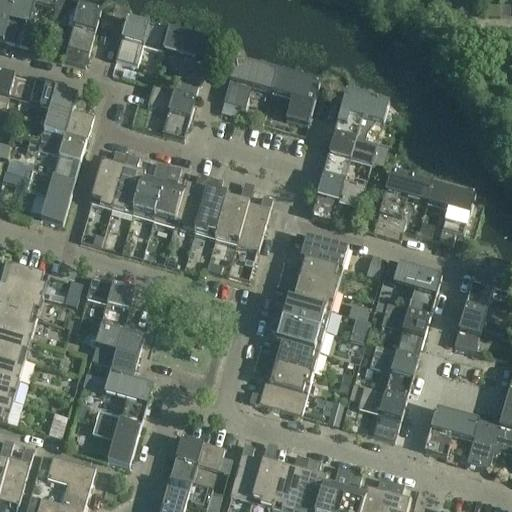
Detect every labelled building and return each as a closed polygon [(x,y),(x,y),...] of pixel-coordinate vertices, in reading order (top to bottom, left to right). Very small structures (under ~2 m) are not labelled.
[(4,0),(0,0),(0,44),(15,48),(21,28),(8,24),(14,2),(13,2),(4,0)] [(13,0),(13,2),(14,2),(8,24),(21,28),(15,48),(29,52),(35,32),(29,30),(35,10),(53,15),(51,25),(52,25),(58,3),(58,4),(59,0),(13,0)] [(100,16),(58,4),(58,3),(52,25),(72,31),(62,64),(85,71),(100,16)] [(488,20),(499,20),(500,20),(501,9),(488,8),(488,20)] [(500,20),(509,21),(510,9),(501,9),(500,20)] [(127,23),(115,65),(116,66),(137,71),(143,51),(163,57),(169,35),(127,23)] [(211,47),(169,35),(163,57),(183,62),(173,95),(173,96),(195,103),(211,47)] [(235,64),(226,95),(223,107),(245,113),(251,92),(271,98),(277,76),(235,64)] [(34,87),(0,76),(0,122),(2,123),(8,103),(28,109),(34,87)] [(307,131),(319,88),(277,76),(271,98),(291,104),(285,124),(307,131)] [(77,99),(34,87),(28,109),(48,114),(43,134),(64,140),(68,127),(72,114),(73,114),(77,99)] [(184,144),(195,103),(173,96),(173,95),(153,90),(147,112),(167,118),(162,138),(184,144)] [(346,95),(345,99),(334,138),(356,144),(356,143),(365,146),(367,138),(375,128),(382,130),(389,107),(346,95)] [(68,127),(90,133),(93,120),(73,114),(72,114),(68,127)] [(74,188),(86,147),(90,133),(68,127),(64,140),(43,134),(40,145),(30,142),(26,156),(36,159),(37,156),(58,162),(53,181),(52,182),(74,188)] [(334,138),(323,179),(344,185),(344,184),(350,165),(371,171),(377,149),(365,146),(356,143),(356,144),(334,138)] [(102,166),(89,208),(111,215),(127,159),(114,155),(111,169),(102,166)] [(139,162),(127,159),(111,215),(132,220),(144,177),(135,175),(139,162)] [(168,170),(156,167),(152,180),(144,177),(132,220),(153,226),(168,170)] [(153,226),(173,232),(185,189),(177,187),(181,174),(168,170),(153,226)] [(40,224),(49,226),(62,230),(74,188),(52,182),(53,181),(31,175),(29,184),(19,181),(15,194),(46,203),(40,224)] [(390,176),(379,218),(392,222),(387,242),(400,246),(406,225),(401,224),(406,203),(427,209),(433,188),(390,176)] [(210,182),(198,178),(194,192),(185,189),(173,232),(194,238),(210,182)] [(323,179),(311,221),(332,227),(338,207),(359,213),(366,190),(344,184),(344,185),(323,179)] [(222,185),(210,182),(194,238),(215,244),(227,201),(218,199),(222,185)] [(463,242),(472,209),(475,199),(433,188),(427,209),(447,215),(438,246),(451,250),(454,239),(463,242)] [(215,244),(236,250),(249,207),(227,201),(215,244)] [(236,250),(258,256),(272,204),(262,201),(259,210),(249,207),(236,250)] [(379,218),(374,238),(373,238),(387,242),(392,222),(379,218)] [(296,238),(296,239),(293,248),(302,251),(299,263),(342,275),(348,253),(296,238)] [(283,268),(280,280),(336,296),(342,275),(299,263),(296,272),(283,268)] [(49,280),(6,268),(0,266),(0,290),(43,302),(49,280)] [(206,275),(220,278),(222,271),(209,267),(206,275)] [(414,295),(408,315),(408,316),(429,322),(441,279),(399,267),(393,290),(414,295)] [(477,267),(466,309),(465,310),(487,316),(487,315),(493,295),(511,300),(511,276),(499,273),(478,267),(477,267)] [(330,316),(336,296),(280,280),(276,292),(290,296),(287,304),(330,316)] [(92,282),(89,292),(86,304),(107,310),(101,330),(122,337),(122,336),(134,294),(92,282)] [(0,290),(0,312),(37,323),(43,302),(0,290)] [(271,309),(268,322),(324,338),(330,316),(287,304),(285,313),(271,309)] [(418,364),(418,362),(429,322),(408,316),(408,315),(387,309),(381,331),(402,337),(396,357),(396,359),(418,364)] [(465,310),(457,340),(454,351),(476,357),(481,337),(503,343),(509,321),(487,315),(487,316),(465,310)] [(0,335),(31,344),(37,323),(0,312),(0,335)] [(268,322),(264,334),(278,338),(275,346),(318,359),(324,338),(268,322)] [(101,330),(95,351),(116,357),(110,377),(131,384),(132,383),(143,342),(122,336),(122,337),(101,330)] [(0,335),(0,357),(25,365),(31,344),(0,335)] [(260,351),(256,363),(313,379),(318,359),(275,346),(273,355),(260,351)] [(406,406),(407,404),(418,364),(396,359),(396,357),(375,352),(375,355),(365,352),(363,362),(372,364),(369,373),(390,379),(385,398),(384,400),(406,406)] [(0,380),(19,385),(25,365),(0,357),(0,380)] [(256,363),(253,376),(266,379),(264,388),(307,400),(313,379),(256,363)] [(110,377),(104,399),(124,404),(118,424),(118,425),(140,431),(152,389),(132,383),(131,384),(110,377)] [(0,380),(0,402),(13,406),(19,385),(0,380)] [(249,407),(301,421),(307,400),(264,388),(261,400),(252,397),(249,407)] [(511,388),(499,430),(499,431),(511,434),(511,388)] [(364,393),(358,414),(379,420),(373,441),(394,447),(398,435),(406,406),(384,400),(385,398),(364,393)] [(0,426),(7,428),(13,406),(0,402),(0,426)] [(479,424),(454,417),(437,413),(425,455),(447,461),(453,441),(472,446),(473,446),(479,424)] [(48,439),(62,443),(67,422),(55,418),(48,439)] [(118,424),(99,418),(92,440),(112,446),(107,466),(129,472),(140,431),(118,425),(118,424)] [(499,430),(479,424),(473,446),(472,446),(466,467),(488,473),(492,458),(496,459),(500,457),(501,454),(511,457),(511,465),(511,434),(499,431),(499,430)] [(222,463),(224,454),(181,442),(170,484),(191,490),(192,490),(197,470),(228,479),(231,465),(222,463)] [(0,490),(12,447),(4,445),(3,444),(0,456),(0,490)] [(0,490),(0,504),(17,509),(18,510),(32,457),(22,455),(20,464),(9,461),(13,447),(12,447),(0,490)] [(254,453),(244,450),(230,502),(251,507),(262,465),(251,462),(254,453)] [(272,511),(294,511),(308,463),(296,459),(292,474),(284,471),(272,511)] [(70,511),(84,511),(95,474),(95,473),(52,462),(46,483),(67,488),(61,508),(61,509),(70,511)] [(320,466),(308,463),(294,511),(316,511),(325,483),(316,480),(320,466)] [(251,507),(266,511),(272,511),(284,471),(262,465),(251,507)] [(338,471),(338,472),(334,485),(325,483),(316,511),(339,511),(350,474),(338,471)] [(362,478),(350,474),(339,511),(361,511),(367,494),(358,492),(362,478)] [(379,483),(375,496),(367,494),(361,511),(384,511),(391,486),(379,483)] [(170,484),(161,511),(185,511),(186,511),(219,511),(223,499),(212,496),(192,490),(191,490),(170,484)] [(403,489),(391,486),(384,511),(407,511),(409,506),(399,503),(403,489)] [(38,511),(41,503),(31,500),(30,500),(27,511),(38,511)] [(70,511),(61,509),(61,508),(41,503),(38,511),(70,511)]
